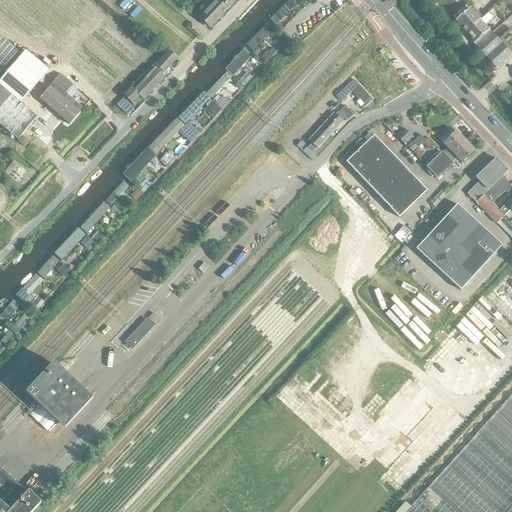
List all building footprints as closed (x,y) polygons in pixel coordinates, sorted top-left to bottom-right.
[(227,10),(229,8),(220,0),(214,0),(199,17),(210,27),(227,9),(227,10)] [(285,7),(270,21),(275,26),(289,12),(285,7)] [(456,21),(463,30),(471,24),(472,26),(480,20),(482,17),(476,12),(474,14),(470,9),(456,21)] [(473,42),(481,52),(496,38),(486,26),(495,18),(489,12),(480,20),(472,26),(471,24),(463,30),(474,41),(473,42)] [(262,33),(247,47),(252,52),(267,38),(262,33)] [(496,38),(481,52),(496,68),(511,55),(511,54),(511,53),(511,48),(502,36),(498,40),(496,38)] [(164,72),(170,65),(177,58),(168,50),(163,56),(159,60),(156,57),(152,61),(154,63),(163,72),(164,72)] [(242,57),(229,72),(234,76),(247,62),(242,57)] [(0,79),(0,124),(18,139),(37,116),(21,103),(40,80),(17,60),(0,79)] [(143,75),(156,87),(165,77),(161,74),(163,72),(154,63),(143,75)] [(70,125),(75,118),(56,102),(65,93),(73,84),(60,74),(50,86),(39,98),(70,125)] [(131,87),(124,95),(125,96),(130,100),(133,103),(140,95),(144,100),(156,87),(143,75),(131,87)] [(222,79),(208,94),(213,98),(227,84),(222,79)] [(354,79),(338,94),(343,100),(352,92),(359,85),(354,79)] [(80,112),(79,111),(82,108),(65,93),(56,102),(75,118),(80,112)] [(363,109),(372,100),(366,93),(359,100),(357,102),(363,109)] [(121,109),(126,103),(121,99),(116,104),(121,109)] [(196,106),(182,120),(187,125),(201,110),(196,106)] [(334,114),(322,127),(330,135),(342,122),(342,121),(345,117),(348,120),(354,114),(348,109),(345,106),(339,112),(334,114)] [(330,135),(322,128),(310,140),(312,142),(309,147),(302,141),(297,146),(311,159),(316,154),(314,152),(317,148),(330,135)] [(397,136),(405,144),(412,138),(404,129),(397,136)] [(173,131),(159,145),(164,150),(178,136),(173,131)] [(448,148),(442,153),(448,159),(465,141),(456,132),(443,143),(448,148)] [(346,162),(354,170),(382,144),(374,136),(346,162)] [(475,150),(465,141),(448,159),(452,163),(457,158),(461,162),(475,150)] [(361,178),(375,165),(389,152),(382,144),(354,170),(361,178)] [(375,165),(383,173),(397,160),(389,152),(375,165)] [(442,153),(434,160),(445,171),(452,164),(452,163),(448,159),(442,153)] [(467,193),(488,214),(496,206),(492,203),(508,188),(499,179),(507,171),(496,159),(476,177),(480,181),(467,193)] [(18,164),(14,160),(4,172),(8,175),(18,164)] [(383,173),(390,181),(404,167),(397,160),(383,173)] [(445,171),(434,160),(427,168),(430,171),(428,172),(432,177),(434,175),(437,178),(445,171)] [(142,164),(128,178),(133,183),(147,169),(142,164)] [(361,178),(369,186),(383,173),(375,165),(361,178)] [(390,181),(398,188),(412,175),(404,167),(390,181)] [(369,186),(376,194),(390,181),(383,173),(369,186)] [(398,188),(405,196),(413,204),(420,198),(427,191),(420,184),(412,175),(398,188)] [(376,194),(384,202),(398,188),(390,181),(376,194)] [(430,202),(435,207),(452,189),(447,184),(430,202)] [(119,187),(107,202),(112,207),(125,192),(119,187)] [(384,202),(391,210),(405,196),(398,188),(384,202)] [(405,196),(391,210),(399,218),(413,204),(405,196)] [(496,206),(488,214),(497,223),(511,209),(511,210),(511,198),(506,204),(499,210),(496,206)] [(457,204),(447,216),(460,228),(471,217),(457,204)] [(96,215),(83,230),(89,235),(102,220),(96,215)] [(447,216),(437,227),(450,239),(460,228),(447,216)] [(460,228),(450,239),(459,247),(480,225),(471,217),(460,228)] [(480,225),(459,247),(468,255),(478,244),(488,233),(480,225)] [(437,227),(426,238),(440,250),(450,239),(437,227)] [(488,233),(478,244),(492,257),(502,245),(488,233)] [(426,238),(416,249),(430,261),(440,250),(426,238)] [(440,250),(430,261),(438,270),(459,247),(450,239),(440,250)] [(71,243),(58,257),(63,262),(76,248),(71,243)] [(478,244),(468,255),(481,268),(492,257),(478,244)] [(459,247),(438,270),(447,278),(458,266),(468,255),(459,247)] [(468,255),(458,266),(471,279),(481,268),(468,255)] [(53,261),(40,276),(45,281),(58,266),(53,261)] [(458,266),(447,278),(461,290),(471,279),(458,266)] [(32,284),(19,299),(24,303),(37,289),(32,284)] [(13,305),(0,319),(0,320),(4,325),(18,310),(13,305)] [(137,329),(125,342),(133,349),(145,335),(155,325),(147,319),(137,329)] [(54,362),(26,392),(39,404),(56,420),(66,429),(93,398),(54,362)] [(511,394),(410,507),(405,502),(396,511),(508,511),(511,508),(511,394)] [(29,414),(47,430),(56,420),(39,404),(29,414)] [(0,511),(31,511),(40,503),(34,498),(33,497),(28,492),(26,494),(0,469),(0,511)]
